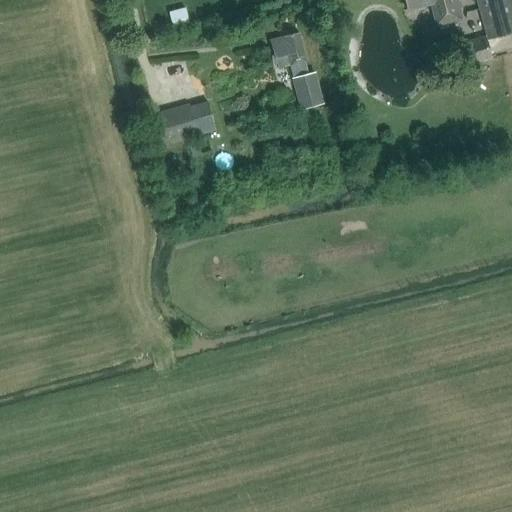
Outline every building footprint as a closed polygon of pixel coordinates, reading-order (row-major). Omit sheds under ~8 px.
[(417,0),(419,7),(429,5),(434,25),(459,20),(454,0),(417,0)] [(511,33),(511,6),(510,0),(474,0),(485,38),(460,45),(466,68),(492,61),(486,41),(511,33)] [(292,82),(296,81),(302,107),(317,103),(312,76),(307,77),(304,64),(305,64),(299,35),(284,38),(284,39),(271,41),(275,60),(277,70),(289,67),(292,82)] [(194,133),(187,104),(148,113),(155,142),(194,133)] [(315,146),(321,153),(327,147),(321,140),(315,146)] [(184,186),(177,187),(179,198),(186,196),(184,186)]
